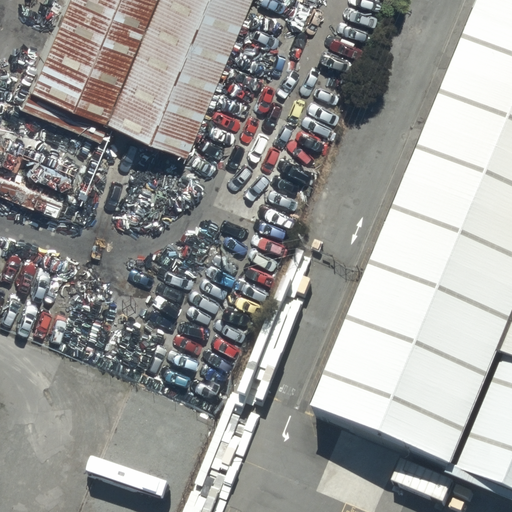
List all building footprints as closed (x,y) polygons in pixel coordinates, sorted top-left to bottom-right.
[(48,0),(21,66),(180,133),(236,0),(48,0)] [(511,0),(485,0),(316,411),(441,462),(511,295),(511,0)] [(102,126),(11,87),(0,113),(0,152),(77,185),(102,126)] [(511,295),(441,462),(511,492),(511,295)] [(454,481),(403,460),(393,483),(444,504),(454,481)]
